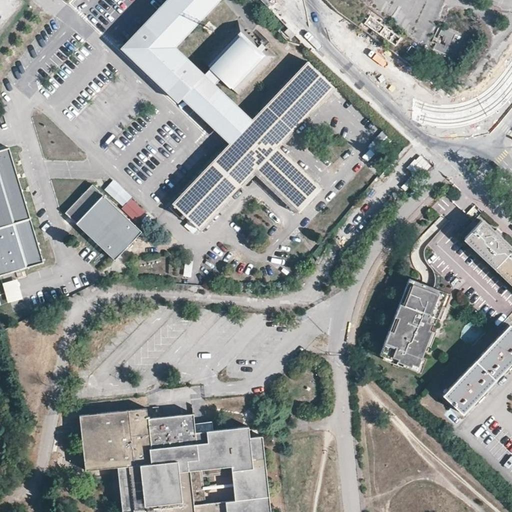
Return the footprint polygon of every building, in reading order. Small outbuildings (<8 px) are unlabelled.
[(199,28),(201,30),(226,4),(222,0),(175,0),(124,54),(123,55),(181,111),(183,109),(128,55),(180,0),(217,0),(221,4),(199,28)] [(178,54),(201,30),(199,28),(221,4),(217,0),(180,0),(128,55),(183,109),(188,104),(230,144),(250,122),(217,91),(207,81),(178,54)] [(403,39),(370,17),(364,26),(396,49),(403,39)] [(276,57),(238,20),(198,61),(213,75),(223,85),(237,98),(276,57)] [(464,38),(441,26),(433,41),(437,43),(435,47),(454,57),(464,38)] [(423,52),(413,46),(407,56),(416,62),(423,52)] [(318,188),(275,146),(332,86),(307,63),(250,122),(230,144),(172,203),(172,204),(173,204),(198,227),(255,168),(298,209),(318,188)] [(213,75),(207,81),(217,91),(223,85),(213,75)] [(393,139),(384,131),(369,146),(379,155),(393,139)] [(0,274),(43,262),(9,147),(8,146),(8,147),(3,148),(2,148),(1,146),(0,145),(0,274)] [(132,199),(114,182),(105,191),(123,208),(132,199)] [(140,231),(92,185),(66,212),(114,259),(140,231)] [(153,219),(136,203),(128,213),(144,228),(153,219)] [(511,248),(499,236),(501,234),(498,232),(496,229),(494,231),(493,231),(481,220),(465,237),(511,282),(511,248)] [(186,263),(184,277),(190,278),(193,264),(186,263)] [(451,294),(409,278),(404,291),(408,292),(403,304),(399,302),(394,316),(398,317),(393,331),(389,330),(379,354),(382,356),(383,353),(404,361),(402,366),(420,373),(426,358),(421,356),(424,350),(426,344),(429,337),(431,330),(435,321),(436,317),(441,305),(445,307),(446,307),(451,294)] [(18,280),(3,284),(9,304),(23,300),(18,280)] [(408,292),(404,291),(399,302),(403,304),(408,292)] [(445,307),(441,305),(436,317),(441,319),(445,307)] [(398,317),(394,316),(389,330),(393,331),(398,317)] [(463,412),(511,360),(511,325),(510,324),(443,394),(463,412)] [(382,356),(381,358),(402,366),(404,361),(383,353),(382,356)] [(273,511),(263,430),(250,431),(249,424),(214,427),(213,419),(195,421),(194,411),(149,415),(148,406),(80,413),(86,470),(118,467),(122,511),(124,511),(145,510),(145,511),(273,511)]
